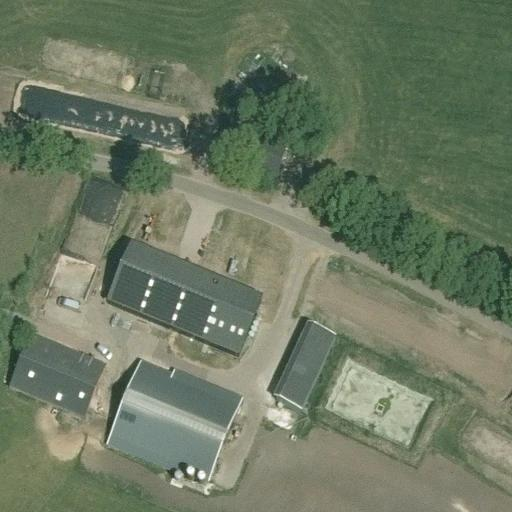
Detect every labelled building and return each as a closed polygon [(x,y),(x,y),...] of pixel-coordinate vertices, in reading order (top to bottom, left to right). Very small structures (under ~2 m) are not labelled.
[(275,186),(286,149),(227,130),(216,167),(275,186)] [(74,297),(93,228),(61,220),(42,288),(74,297)] [(261,303),(131,249),(108,306),(238,360),(261,303)] [(84,421),(105,368),(31,338),(9,390),(84,421)] [(290,347),(269,393),(302,408),(323,363),(290,347)] [(173,376),(172,379),(140,366),(107,447),(185,479),(187,475),(208,483),(240,403),(173,376)]
